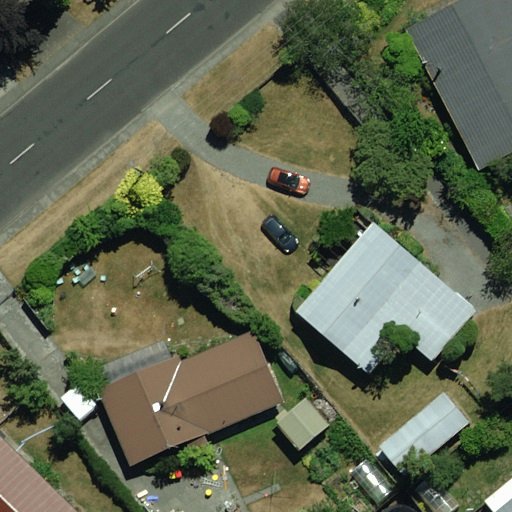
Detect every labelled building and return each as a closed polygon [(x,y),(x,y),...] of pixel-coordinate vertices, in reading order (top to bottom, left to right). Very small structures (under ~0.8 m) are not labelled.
[(511,9),(507,0),(466,0),(411,28),(481,168),(511,152),(511,9)] [(365,226),(280,315),(351,374),(363,360),(422,354),(459,316),(365,226)] [(230,337),(77,392),(106,469),(258,414),(230,337)] [(426,391),(357,447),(389,486),(458,429),(426,391)] [(46,511),(0,466),(0,511),(46,511)] [(511,511),(511,486),(478,511),(511,511)]
